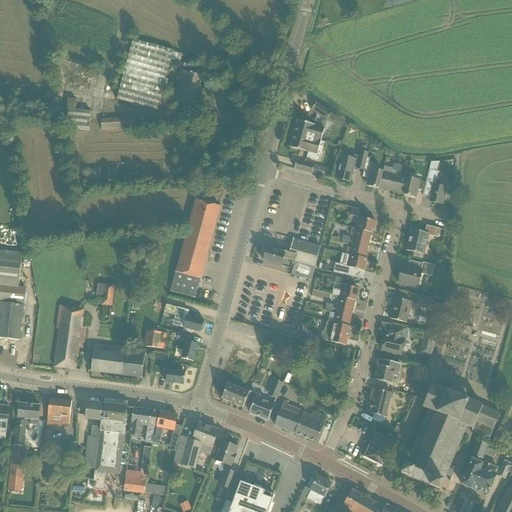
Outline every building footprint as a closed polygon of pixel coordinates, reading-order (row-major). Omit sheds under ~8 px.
[(132,40),(129,53),(116,101),(157,111),(162,94),(168,95),(171,85),(164,83),(170,60),(180,63),(182,54),(132,40)] [(182,71),(174,102),(193,107),(201,76),(182,71)] [(89,131),(90,112),(75,110),(76,99),(68,98),(67,110),(66,119),(65,129),(89,131)] [(311,110),(326,120),(331,114),(316,103),(311,110)] [(311,115),(309,122),(316,124),(318,117),(311,115)] [(134,125),(134,118),(102,120),(102,131),(140,128),(140,125),(134,125)] [(297,121),(293,134),(321,142),(324,129),(314,126),(314,125),(297,121)] [(321,142),(293,134),(290,148),(307,152),(317,155),(321,142)] [(342,157),(339,169),(336,179),(350,183),(353,168),(356,169),(364,171),(366,162),(368,154),(360,152),(359,157),(354,156),(353,159),(342,157)] [(296,161),(294,169),(323,177),(325,169),(296,161)] [(366,162),(364,171),(362,177),(368,179),(366,187),(378,190),(378,188),(382,172),(383,172),(372,169),(374,164),(366,162)] [(426,184),(424,192),(423,196),(430,198),(429,202),(442,205),(446,188),(436,186),(439,172),(436,172),(439,162),(431,163),(426,184)] [(86,168),(87,185),(165,181),(164,163),(86,168)] [(378,188),(391,192),(395,175),(382,172),(378,188)] [(391,192),(404,195),(408,179),(395,175),(391,192)] [(404,195),(404,196),(416,199),(418,190),(424,192),(426,184),(420,182),(420,181),(408,178),(408,179),(404,195)] [(195,298),(195,296),(220,207),(196,201),(176,273),(175,272),(170,292),(195,298)] [(352,208),(350,216),(358,218),(355,229),(371,233),(373,234),(376,222),(366,219),(368,212),(352,208)] [(406,251),(415,253),(424,255),(428,236),(438,238),(440,229),(426,226),(424,233),(411,230),(406,251)] [(354,236),(352,242),(368,246),(371,233),(355,229),(351,228),(349,235),(354,236)] [(267,249),(263,262),(290,269),(292,264),(294,264),(291,275),(312,281),(320,248),(293,240),(289,253),(280,251),(280,252),(267,249)] [(345,255),(349,256),(349,255),(365,259),(368,246),(352,242),(351,248),(346,247),(345,255)] [(152,258),(151,246),(126,248),(127,260),(152,258)] [(0,285),(18,288),(22,254),(0,251),(0,285)] [(349,255),(349,256),(346,267),(354,269),(364,271),(367,259),(365,259),(349,255)] [(398,284),(408,287),(417,289),(420,274),(431,277),(434,266),(423,263),(421,271),(403,267),(398,284)] [(336,265),(333,273),(352,278),(354,269),(346,267),(336,265)] [(331,277),(329,283),(338,285),(340,279),(331,277)] [(95,305),(114,307),(116,286),(97,284),(95,305)] [(0,339),(19,341),(24,306),(23,306),(25,288),(18,288),(0,285),(0,339)] [(333,290),(332,295),(339,297),(355,301),(357,302),(359,290),(350,287),(342,285),(340,291),(333,290)] [(419,295),(417,305),(433,309),(441,311),(443,301),(435,299),(419,295)] [(337,306),(336,310),(352,314),(355,301),(339,297),(337,306)] [(389,319),(399,322),(406,323),(411,303),(394,298),(389,319)] [(58,330),(55,358),(54,368),(76,370),(78,348),(83,348),(85,329),(81,329),(83,316),(76,315),(77,308),(59,306),(56,329),(58,330)] [(177,308),(174,319),(185,322),(183,329),(184,329),(183,332),(191,334),(192,331),(201,333),(201,331),(203,332),(205,324),(204,324),(204,322),(187,317),(184,316),(185,310),(177,308)] [(327,308),(326,313),(335,315),(333,323),(348,327),(349,327),(352,314),(336,310),(333,309),(327,308)] [(322,331),(320,340),(346,346),(347,339),(350,327),(349,327),(348,327),(333,323),(327,322),(325,332),(322,331)] [(406,342),(404,340),(401,339),(403,331),(400,330),(391,328),(388,336),(385,336),(381,351),(391,353),(400,356),(402,348),(405,347),(406,342)] [(166,333),(147,331),(145,347),(164,350),(166,333)] [(177,334),(175,340),(184,342),(186,337),(177,334)] [(436,337),(428,335),(425,346),(433,348),(436,337)] [(198,345),(186,342),(181,359),(193,362),(198,345)] [(227,385),(221,399),(243,408),(246,399),(259,368),(263,359),(237,348),(233,357),(232,357),(221,382),(227,385)] [(274,348),(270,359),(278,362),(282,351),(274,348)] [(92,362),(91,372),(105,374),(141,378),(144,357),(144,351),(131,350),(130,357),(96,353),(96,350),(93,350),(92,362)] [(374,380),(384,383),(387,383),(385,389),(392,391),(394,385),(391,384),(393,376),(397,377),(400,364),(391,362),(381,360),(380,366),(378,366),(374,380)] [(415,366),(410,387),(420,389),(424,379),(427,369),(415,366)] [(185,373),(167,371),(165,383),(183,385),(185,373)] [(272,380),(269,388),(279,392),(282,384),(272,380)] [(409,455),(401,475),(439,491),(442,485),(447,488),(451,480),(445,478),(447,472),(452,474),(455,468),(450,466),(455,453),(457,454),(460,448),(458,447),(467,426),(472,429),(471,431),(489,438),(500,414),(486,409),(477,405),(478,404),(478,400),(473,398),(470,401),(469,402),(464,400),(465,398),(464,390),(455,387),(450,391),(449,393),(445,391),(445,389),(445,386),(440,384),(437,386),(436,388),(432,386),(429,392),(422,408),(428,411),(412,449),(410,448),(407,454),(409,455)] [(391,394),(382,391),(372,389),(370,397),(373,398),(369,414),(385,418),(391,394)] [(268,421),(274,405),(255,398),(249,413),(268,421)] [(49,399),(48,409),(47,423),(69,425),(72,402),(49,399)] [(86,412),(85,419),(97,421),(96,427),(92,427),(90,437),(99,438),(101,421),(100,421),(103,404),(88,402),(87,402),(86,412)] [(16,418),(15,428),(14,446),(13,446),(8,491),(20,493),(25,452),(24,447),(26,420),(38,421),(40,406),(19,404),(18,419),(16,418)] [(93,481),(92,488),(104,489),(105,482),(106,473),(119,474),(124,433),(127,407),(104,404),(102,421),(101,421),(99,438),(97,448),(95,469),(94,471),(93,480),(93,481)] [(0,429),(7,430),(9,407),(0,405),(0,429)] [(133,408),(130,437),(140,438),(142,426),(155,428),(156,420),(157,411),(133,408)] [(275,425),(274,426),(316,443),(326,417),(317,414),(313,412),(311,417),(310,421),(281,409),(278,417),(275,425)] [(175,425),(177,416),(160,412),(158,422),(155,437),(153,437),(152,443),(159,445),(163,430),(165,430),(173,432),(174,432),(175,425)] [(209,455),(211,449),(212,449),(218,431),(199,423),(192,441),(179,436),(173,464),(195,469),(200,451),(209,455)] [(390,428),(389,430),(397,434),(399,431),(400,428),(395,425),(393,430),(390,428)] [(359,454),(364,456),(363,458),(381,467),(393,443),(374,434),(370,443),(366,440),(359,454)] [(398,434),(394,442),(398,444),(402,436),(398,434)] [(222,442),(214,462),(221,464),(221,466),(223,470),(224,471),(218,486),(230,490),(236,474),(229,471),(232,463),(233,463),(236,455),(235,455),(237,448),(222,442)] [(472,488),(487,495),(496,475),(495,475),(498,469),(489,464),(487,468),(481,465),(477,463),(479,458),(482,459),(487,445),(476,442),(471,455),(473,456),(472,461),(466,473),(464,472),(461,478),(464,479),(461,485),(471,489),(472,488)] [(87,447),(84,468),(95,469),(97,448),(87,447)] [(43,479),(55,480),(57,462),(45,461),(43,479)] [(497,477),(504,480),(510,467),(502,464),(497,477)] [(508,487),(500,503),(495,511),(511,511),(511,469),(510,473),(511,473),(511,483),(510,488),(508,487)] [(305,487),(293,511),(300,511),(302,509),(303,510),(307,500),(320,506),(331,484),(324,481),(318,478),(317,477),(311,490),(305,487)] [(232,504),(225,502),(221,511),(268,511),(271,504),(271,503),(274,496),(264,493),(265,492),(240,483),(232,504)] [(159,496),(161,487),(153,486),(152,495),(159,496)] [(352,490),(339,511),(379,511),(382,508),(352,490)] [(184,511),(191,509),(188,501),(179,505),(182,511),(184,511)]
